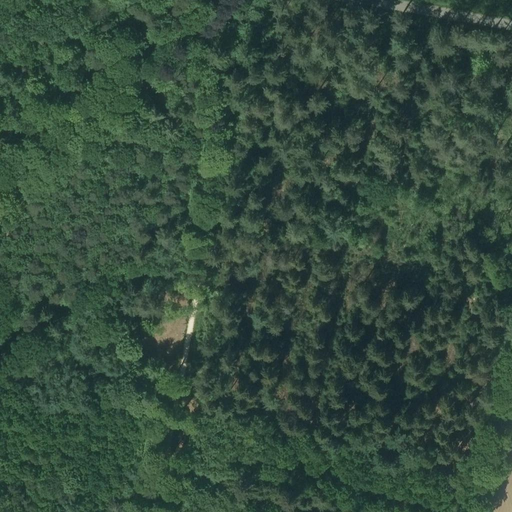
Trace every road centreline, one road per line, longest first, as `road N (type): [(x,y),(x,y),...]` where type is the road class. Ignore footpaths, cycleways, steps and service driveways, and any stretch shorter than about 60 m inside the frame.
road 1 (track): [(187,20),(220,118),(221,158),(154,511)]
road 2 (track): [(209,232),(511,294)]
road 3 (track): [(178,393),(468,457)]
road 4 (track): [(0,188),(187,20)]
road 5 (tertiary): [(511,24),(364,0)]
